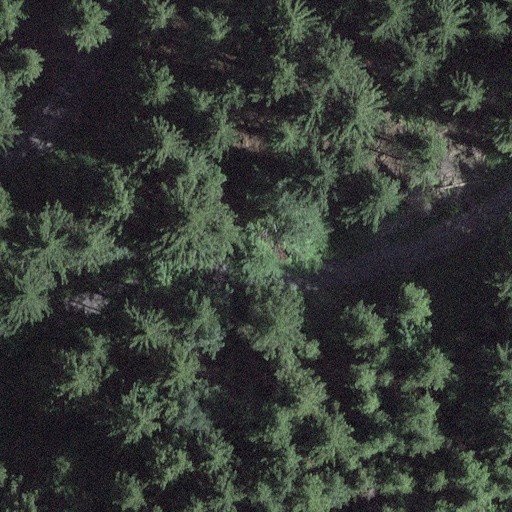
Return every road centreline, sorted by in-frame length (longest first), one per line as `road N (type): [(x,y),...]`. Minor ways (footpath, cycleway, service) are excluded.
road 1 (track): [(511,194),(447,231),(377,255),(61,306),(0,331)]
road 2 (track): [(0,157),(57,118),(122,0)]
